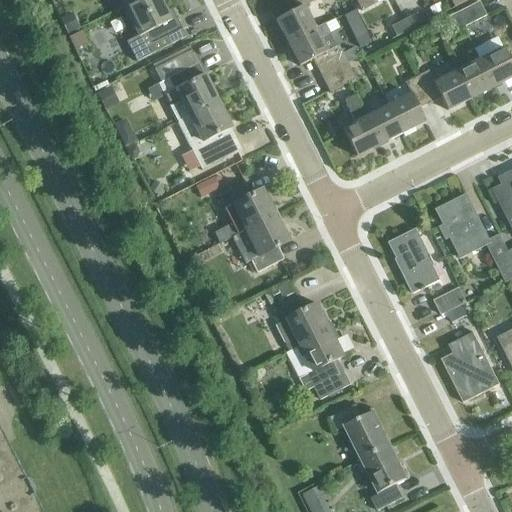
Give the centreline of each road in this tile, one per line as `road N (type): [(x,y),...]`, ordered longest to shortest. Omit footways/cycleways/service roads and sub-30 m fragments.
road 1 (secondary): [(226,511),(0,65)]
road 2 (secondary): [(0,183),(159,511)]
road 3 (residential): [(460,461),(335,214)]
road 4 (residential): [(335,214),(226,0)]
road 5 (residential): [(335,214),(511,122)]
